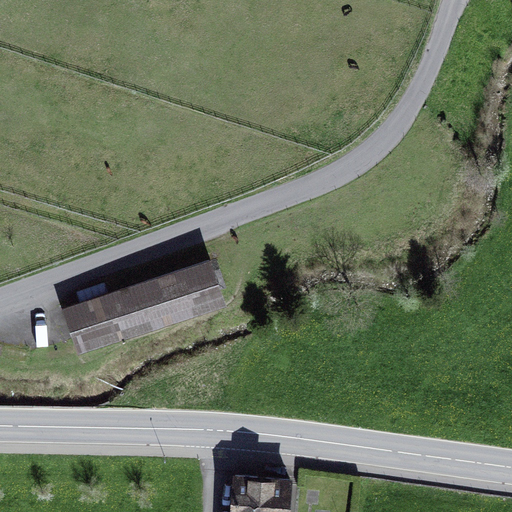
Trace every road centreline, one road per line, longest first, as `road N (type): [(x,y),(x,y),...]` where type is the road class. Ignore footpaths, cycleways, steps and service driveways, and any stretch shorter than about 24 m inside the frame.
road 1 (unclassified): [(452,0),(409,105),(357,162),(0,299)]
road 2 (primary): [(0,425),(216,430),(511,466)]
